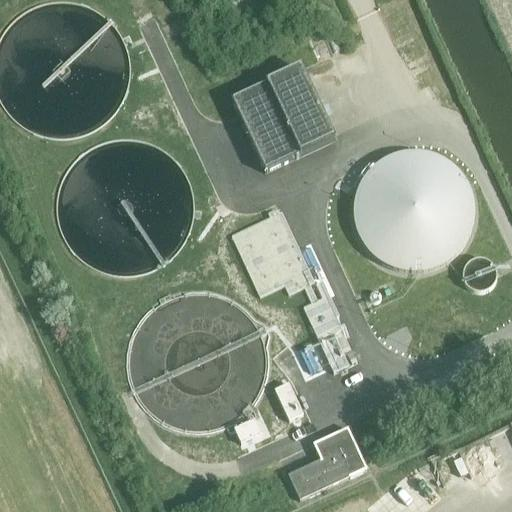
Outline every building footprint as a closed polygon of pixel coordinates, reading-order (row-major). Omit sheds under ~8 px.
[(230,103),(264,176),(334,143),(300,70),(230,103)] [(326,300),(321,303),(313,286),(280,216),(231,240),(259,300),(283,289),(288,298),(303,291),(310,307),(302,311),(332,376),(356,365),(326,300)] [(288,425),(302,418),(288,386),(273,393),(288,425)] [(261,438),(254,422),(233,432),(240,447),(261,438)] [(496,426),(434,443),(436,451),(424,454),(430,476),(504,455),(496,426)] [(287,478),(299,504),(366,472),(347,431),(312,447),(319,463),(287,478)] [(376,485),(401,511),(407,511),(415,505),(386,475),(376,485)]
